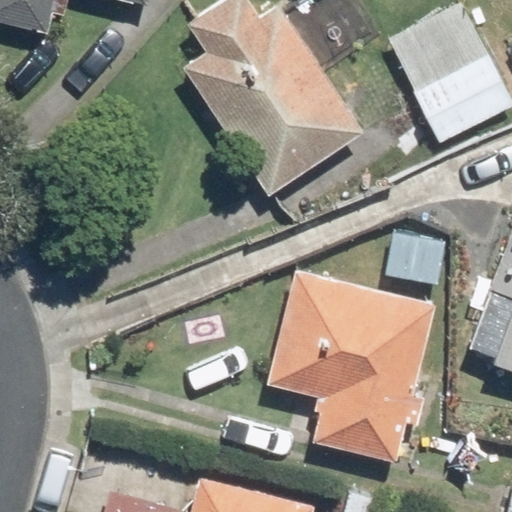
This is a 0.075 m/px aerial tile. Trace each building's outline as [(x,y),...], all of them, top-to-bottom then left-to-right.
[(62,0),(0,0),(0,5),(58,20),(62,0)] [(265,0),(215,0),(196,13),(214,40),(192,55),(273,181),(372,118),(295,0),(276,0),(269,5),(265,0)] [(511,76),(472,0),(459,0),(391,36),(444,136),(511,100),(511,76)] [(511,244),(509,243),(478,336),(511,346),(511,244)] [(297,257),(273,367),(332,380),(321,431),(407,449),(441,289),(297,257)] [(321,511),(327,490),(216,463),(203,511),(321,511)] [(105,474),(93,511),(177,511),(182,497),(105,474)]
